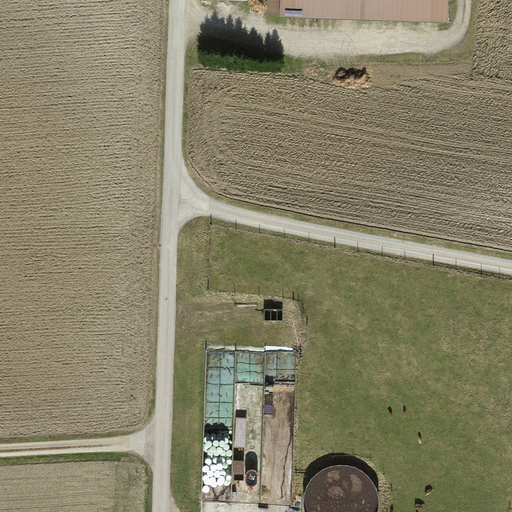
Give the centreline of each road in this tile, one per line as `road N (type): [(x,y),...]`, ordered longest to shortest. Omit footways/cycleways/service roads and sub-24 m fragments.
road 1 (track): [(176,0),(158,511)]
road 2 (track): [(511,266),(169,198)]
road 3 (track): [(0,452),(160,442)]
